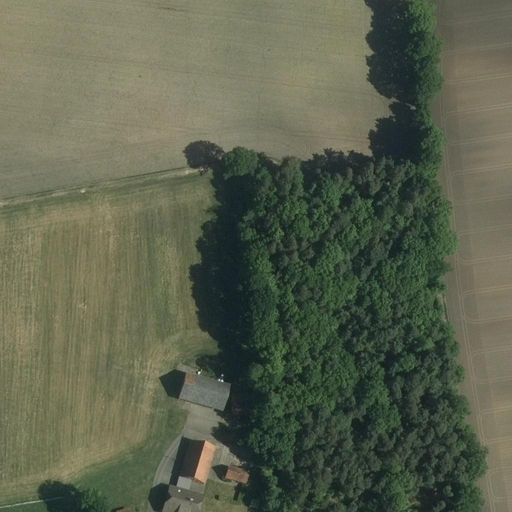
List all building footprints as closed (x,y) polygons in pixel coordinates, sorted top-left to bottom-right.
[(231,387),(183,373),(176,400),(223,413),(231,387)] [(258,394),(230,395),(231,417),(259,416),(258,394)] [(174,491),(187,494),(190,482),(203,486),(214,449),(190,442),(179,479),(178,479),(174,491)] [(231,466),(226,478),(248,485),(252,473),(231,466)] [(187,494),(174,491),(169,489),(162,511),(196,511),(201,498),(187,494)]
